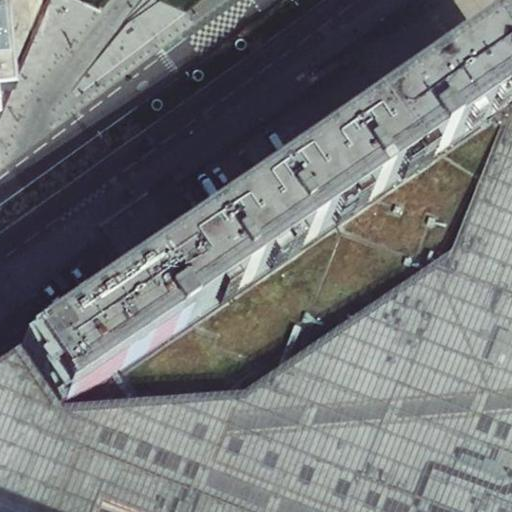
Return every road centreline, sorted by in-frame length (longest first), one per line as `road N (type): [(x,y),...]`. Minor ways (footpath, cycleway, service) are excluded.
road 1 (tertiary): [(0,253),(360,0)]
road 2 (tertiary): [(261,0),(0,191)]
